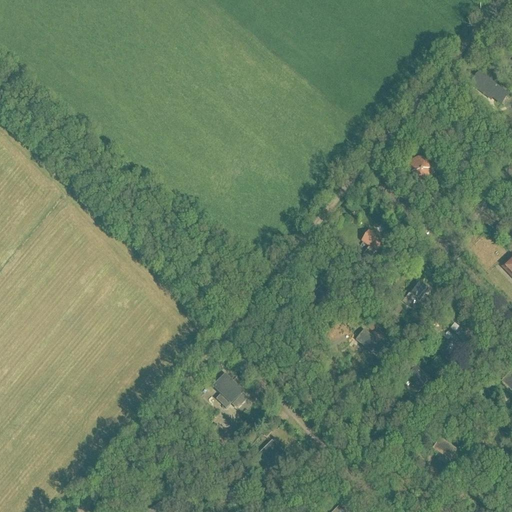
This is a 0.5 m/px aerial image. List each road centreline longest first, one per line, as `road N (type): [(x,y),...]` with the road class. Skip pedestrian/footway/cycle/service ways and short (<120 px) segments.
road 1 (track): [(502,0),(80,511)]
road 2 (track): [(388,511),(221,339)]
road 3 (track): [(362,168),(511,318)]
